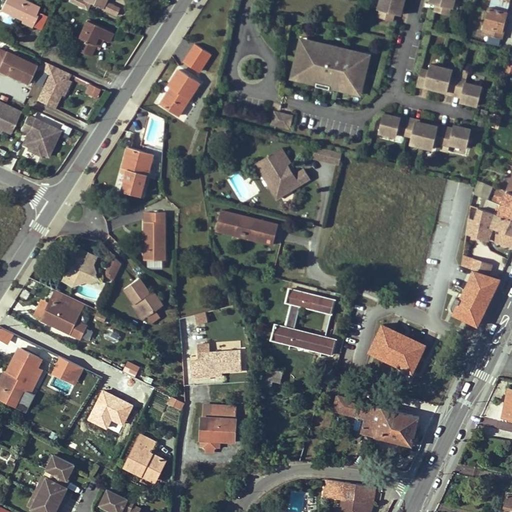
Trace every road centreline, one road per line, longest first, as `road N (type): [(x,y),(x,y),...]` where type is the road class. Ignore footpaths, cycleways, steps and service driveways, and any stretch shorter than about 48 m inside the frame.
road 1 (residential): [(55,203),(186,0)]
road 2 (residential): [(431,321),(312,268),(325,184)]
road 3 (residential): [(423,487),(310,466),(258,485),(233,511)]
road 4 (secondary): [(423,487),(485,359)]
road 5 (residential): [(464,188),(431,321)]
